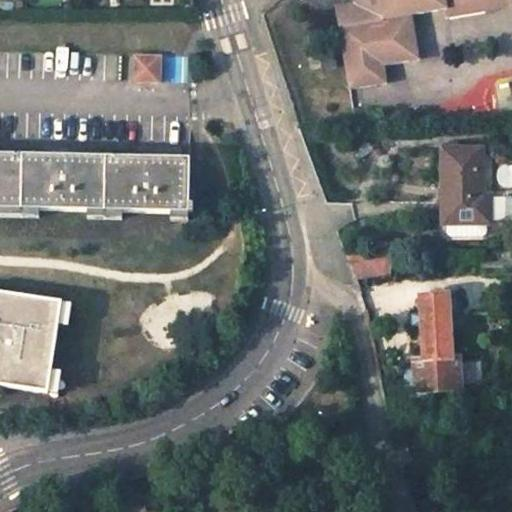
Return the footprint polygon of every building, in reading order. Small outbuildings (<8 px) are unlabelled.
[(358,0),(359,5),(352,6),(352,5),(335,8),(348,90),(386,84),(383,66),(418,60),(411,15),(445,9),(447,19),(485,13),(482,0),(358,0)] [(157,59),(131,58),(131,84),(156,84),(157,59)] [(481,150),(441,150),(440,225),(492,225),(491,200),(481,200),(481,150)] [(0,210),(36,211),(85,212),(118,212),(168,213),(185,214),(186,160),(150,159),(65,158),(0,156),(0,210)] [(85,212),(84,220),(118,220),(118,212),(85,212)] [(168,213),(167,221),(185,222),(185,214),(168,213)] [(480,227),(441,226),(440,237),(480,238),(480,227)] [(478,267),(511,266),(511,252),(478,253),(478,267)] [(384,277),(383,254),(344,255),(352,277),(384,277)] [(0,293),(0,386),(47,393),(50,371),(40,370),(45,325),(59,327),(62,301),(0,293)] [(448,296),(419,297),(423,363),(414,363),(415,393),(460,391),(458,361),(451,361),(448,296)]
